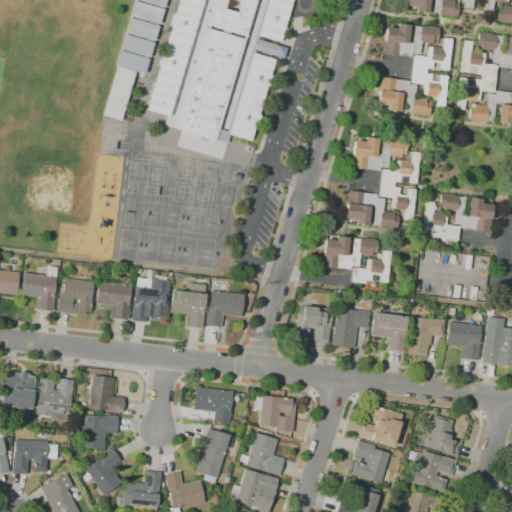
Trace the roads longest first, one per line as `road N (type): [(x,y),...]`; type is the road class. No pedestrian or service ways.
road 1 (residential): [(511,398),(0,339)]
road 2 (residential): [(361,0),(254,368)]
road 3 (residential): [(340,378),(300,511)]
